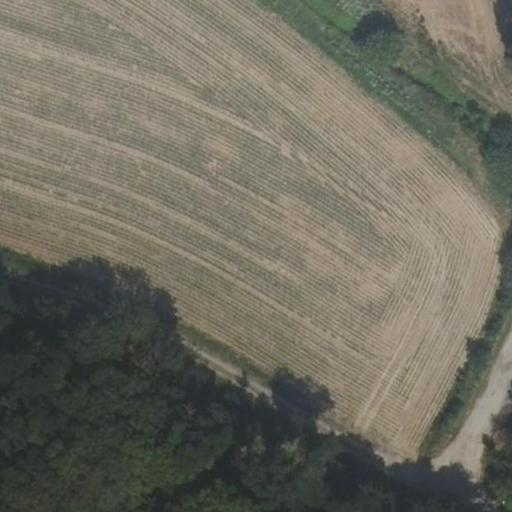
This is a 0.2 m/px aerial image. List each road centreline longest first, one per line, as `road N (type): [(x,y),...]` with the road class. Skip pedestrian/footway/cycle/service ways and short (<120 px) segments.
road 1 (unclassified): [(446,511),(134,330),(0,284)]
road 2 (track): [(443,510),(511,366)]
